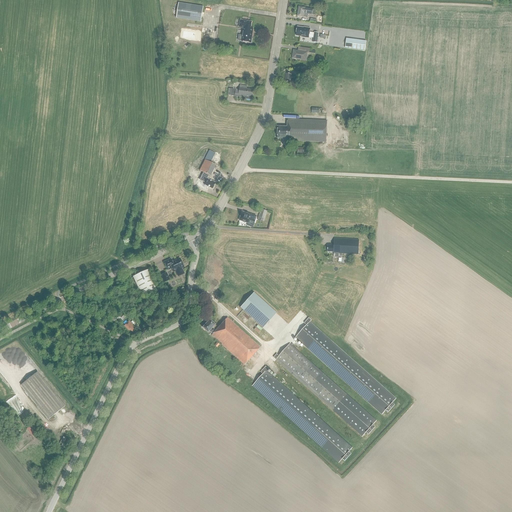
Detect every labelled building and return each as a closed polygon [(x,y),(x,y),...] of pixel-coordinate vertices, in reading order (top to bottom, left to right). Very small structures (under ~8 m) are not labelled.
[(203,7),(178,3),(176,18),(201,22),(203,7)] [(305,8),(299,7),(297,16),(303,18),(303,17),(307,18),(308,14),(312,15),(313,10),(305,8)] [(240,21),(239,27),(244,28),(241,42),(250,43),(253,29),(251,29),(252,23),(240,21)] [(175,27),(174,36),(183,37),(184,31),(181,31),(182,28),(175,27)] [(296,36),(309,38),(309,37),(310,32),(310,29),(297,27),(296,36)] [(199,38),(199,30),(187,30),(187,38),(199,38)] [(361,40),(361,38),(349,37),(348,39),(346,38),(345,48),(365,51),(366,41),(361,40)] [(315,54),(316,51),(309,50),(310,49),(300,47),(299,52),(294,51),(292,61),(293,58),(306,60),(307,53),(309,53),(315,54)] [(292,75),(285,74),(284,82),(291,83),(292,79),(295,79),(296,76),(292,75)] [(247,86),(240,85),(239,90),(232,89),(231,96),(235,96),(235,95),(246,96),(246,99),(251,100),(251,97),(252,97),(252,90),(247,89),(247,86)] [(327,121),(287,119),(287,127),(278,127),(277,139),(286,139),(286,141),(326,142),(327,121)] [(210,151),(199,171),(203,173),(209,176),(210,176),(216,165),(210,163),(215,153),(210,151)] [(203,173),(200,180),(206,183),(204,185),(212,189),(215,183),(208,179),(209,176),(203,173)] [(257,220),(264,222),(267,211),(260,209),(257,220)] [(249,220),(254,222),(256,216),(252,215),(241,212),(240,216),(239,220),(248,223),(249,220)] [(359,240),(334,238),(334,245),(327,245),(327,252),(334,252),(334,254),(339,254),(358,255),(359,240)] [(171,259),(164,263),(167,270),(171,268),(173,272),(175,271),(176,272),(182,270),(181,268),(183,267),(180,259),(172,262),(171,259)] [(133,277),(142,296),(157,289),(148,270),(133,277)] [(166,273),(160,276),(163,283),(169,280),(166,273)] [(262,328),(276,313),(254,293),(240,308),(262,328)] [(123,320),(128,314),(125,311),(119,316),(123,320)] [(260,347),(227,317),(215,331),(213,329),(216,326),(215,325),(209,320),(202,328),(208,333),(209,331),(212,334),(212,335),(222,344),(221,344),(244,365),(260,347)] [(130,330),(133,333),(136,329),(132,326),(133,325),(129,321),(124,326),(129,331),(130,330)] [(396,399),(310,322),(309,322),(306,325),(298,334),(295,338),(382,414),(396,399)] [(280,343),(282,346),(292,340),(290,337),(280,343)] [(377,421),(290,344),(279,356),(277,354),(273,358),(362,437),(366,433),(373,425),(377,421)] [(267,371),(269,369),(266,366),(261,372),(263,374),(252,386),(338,463),(352,447),(267,371)] [(21,385),(48,419),(65,406),(37,372),(21,385)] [(388,413),(394,405),(392,403),(385,410),(388,413)] [(26,429),(32,436),(40,430),(34,423),(26,429)] [(20,430),(16,425),(10,431),(14,435),(20,430)] [(368,435),(375,427),(373,425),(366,433),(368,435)] [(344,461),(351,454),(349,452),(342,459),(344,461)]
